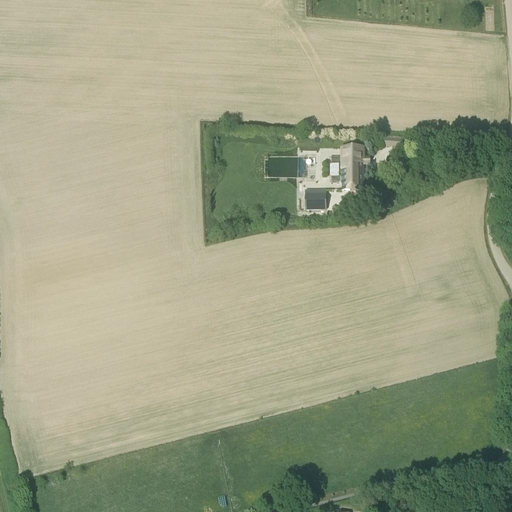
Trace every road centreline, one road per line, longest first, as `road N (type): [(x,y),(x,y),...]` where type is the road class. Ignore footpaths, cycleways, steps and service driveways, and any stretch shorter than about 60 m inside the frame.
road 1 (unclassified): [(280,511),(482,469),(511,445)]
road 2 (unclassified): [(511,280),(490,233),(511,135)]
